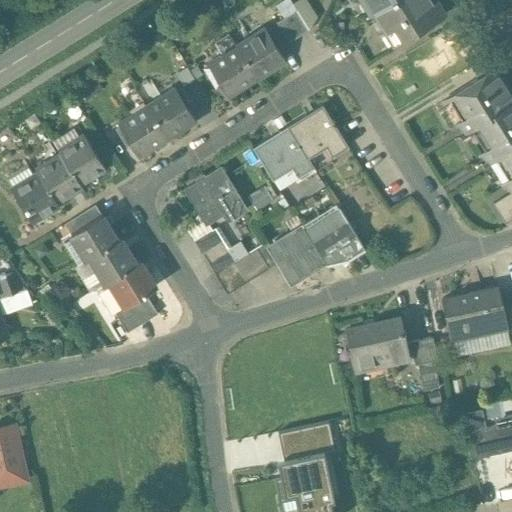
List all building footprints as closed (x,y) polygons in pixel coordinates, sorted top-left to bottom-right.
[(363,0),(371,13),(366,16),(367,18),(375,12),(394,0),(363,0)] [(394,0),(375,12),(395,44),(443,15),(433,0),(394,0)] [(309,30),(296,9),(286,15),(299,36),(309,30)] [(299,36),(286,15),(276,22),(289,42),(299,36)] [(266,28),(237,46),(256,77),(285,58),(266,28)] [(256,77),(237,46),(236,46),(228,33),(214,41),(222,54),(208,63),(227,94),(256,77)] [(478,78),(493,68),(498,65),(491,55),(471,68),(478,78)] [(478,78),(446,97),(448,99),(461,120),(467,129),(511,101),(511,98),(493,68),(478,78)] [(176,88),(147,106),(166,136),(195,118),(176,88)] [(511,101),(467,129),(468,131),(471,129),(490,160),(511,145),(511,101)] [(322,104),(288,125),(308,157),(326,146),(332,155),(348,146),(322,104)] [(147,106),(118,124),(137,154),(166,136),(147,106)] [(288,125),(252,147),(272,179),(292,167),(298,176),(313,167),(308,157),(288,125)] [(52,139),(59,151),(78,139),(71,127),(52,139)] [(78,139),(59,151),(61,154),(78,181),(104,165),(85,135),(78,139)] [(511,145),(490,160),(491,161),(494,159),(511,187),(511,145)] [(61,154),(36,170),(39,173),(56,201),(81,185),(78,181),(61,154)] [(220,167),(186,188),(206,221),(224,210),(229,218),(245,208),(220,167)] [(56,201),(39,173),(13,189),(32,219),(58,204),(56,201)] [(256,205),(268,201),(263,188),(252,192),(256,205)] [(511,190),(493,203),(505,223),(511,218),(511,190)] [(95,204),(64,223),(70,233),(101,214),(95,204)] [(338,207),(321,218),(346,258),(350,255),(351,256),(364,248),(338,207)] [(101,214),(70,233),(78,245),(81,243),(89,256),(86,258),(86,259),(90,256),(120,238),(120,237),(116,239),(101,214)] [(346,258),(321,218),(305,228),(303,224),(302,225),(325,261),(324,261),(326,263),(341,260),(346,258)] [(237,227),(243,242),(253,238),(248,222),(237,227)] [(325,261),(302,225),(269,245),(268,245),(278,262),(291,282),(324,261),(325,261)] [(215,228),(194,240),(202,252),(222,239),(215,228)] [(120,238),(90,256),(98,268),(101,266),(109,279),(136,262),(120,238)] [(222,239),(202,252),(208,262),(229,250),(222,239)] [(278,262),(268,245),(269,245),(266,241),(256,247),(268,268),(278,262)] [(256,247),(255,247),(245,254),(258,274),(268,268),(256,247)] [(229,250),(208,262),(215,273),(225,266),(235,260),(229,250)] [(258,274),(245,254),(235,260),(248,281),(258,274)] [(248,281),(235,260),(225,266),(238,287),(248,281)] [(109,279),(105,282),(106,282),(109,280),(111,284),(104,288),(117,310),(124,305),(135,299),(145,293),(155,286),(139,261),(136,262),(109,279)] [(225,266),(215,273),(227,293),(238,287),(225,266)] [(13,273),(5,275),(5,273),(1,274),(2,277),(0,277),(0,285),(4,296),(19,290),(13,273)] [(497,287),(442,298),(451,339),(506,328),(505,321),(499,294),(497,287)] [(511,319),(511,291),(499,294),(505,321),(511,319)] [(145,293),(135,299),(147,320),(158,313),(145,293)] [(147,320),(135,299),(124,305),(137,326),(147,320)] [(137,326),(124,305),(114,312),(127,332),(137,326)] [(400,317),(345,328),(353,367),(409,355),(406,342),(400,317)] [(120,325),(116,328),(121,335),(125,333),(120,325)] [(433,336),(406,342),(409,355),(413,355),(415,364),(437,359),(433,336)] [(481,408),(461,413),(465,430),(485,426),(481,408)] [(273,458),(284,511),(333,511),(319,442),(329,441),(324,418),(276,428),(281,456),(273,458)] [(485,426),(465,430),(471,457),(501,451),(495,424),(485,426)] [(13,425),(0,428),(0,482),(1,485),(25,480),(13,425)]
